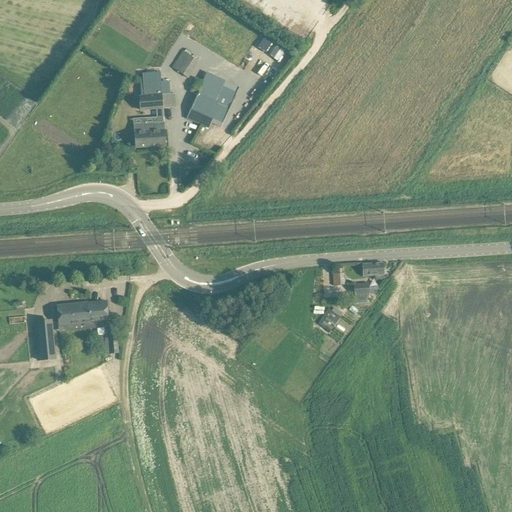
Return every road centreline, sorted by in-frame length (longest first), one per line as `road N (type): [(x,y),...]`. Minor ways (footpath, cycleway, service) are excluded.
road 1 (secondary): [(511,247),(292,262),(199,283),(171,268),(115,197),(80,193),(0,209)]
road 2 (track): [(350,0),(198,185),(183,198),(132,211)]
road 3 (track): [(171,268),(142,288),(127,359),(131,438),(151,511)]
